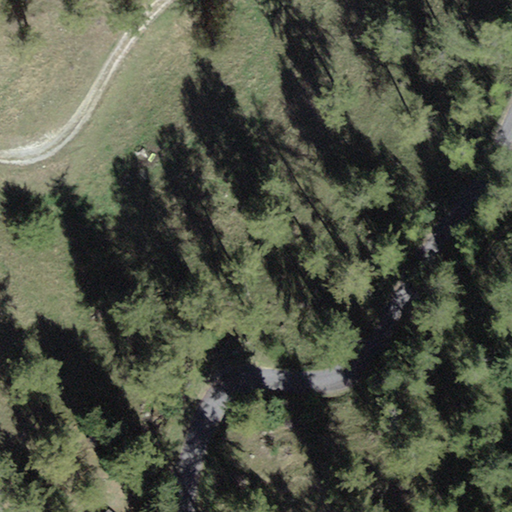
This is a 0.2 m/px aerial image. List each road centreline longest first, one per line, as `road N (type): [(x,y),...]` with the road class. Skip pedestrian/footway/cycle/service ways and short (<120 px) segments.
road 1 (unclassified): [(511,122),(347,374),(325,383),(251,377),(220,395),(196,448),(187,511)]
road 2 (track): [(0,155),(54,145),(84,114),(123,44),(164,0)]
